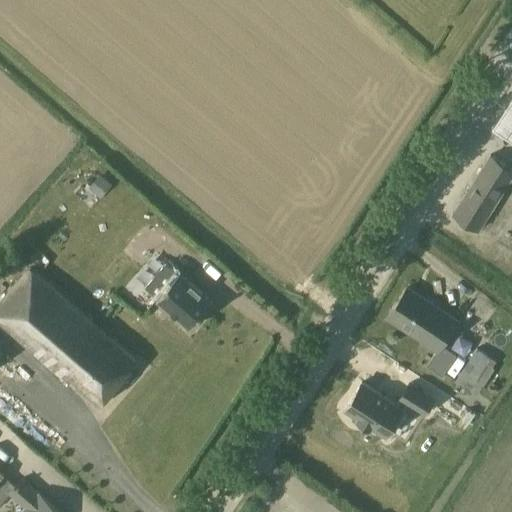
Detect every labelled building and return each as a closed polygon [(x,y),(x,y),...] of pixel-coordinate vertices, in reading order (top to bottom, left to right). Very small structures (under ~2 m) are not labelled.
[(511,98),(494,126),(511,137),(511,98)] [(453,213),(478,229),(511,176),(511,168),(491,155),(453,213)] [(0,304),(0,320),(97,405),(137,359),(32,268),(0,304)] [(180,271),(157,297),(191,326),(214,301),(180,271)] [(406,289),(397,304),(447,337),(457,322),(406,289)] [(447,337),(397,304),(388,316),(438,349),(428,364),(443,374),(456,354),(442,345),(447,337)] [(473,354),(455,381),(476,394),(497,363),(485,355),(477,350),(473,354)] [(430,406),(438,393),(413,377),(400,397),(366,375),(349,402),(363,411),(361,413),(374,421),(376,419),(391,429),(413,395),(430,406)] [(293,438),(341,470),(357,447),(331,429),(345,409),(323,394),(293,438)] [(26,508),(23,511),(60,511),(39,493),(39,494),(21,479),(9,494),(26,508)]
